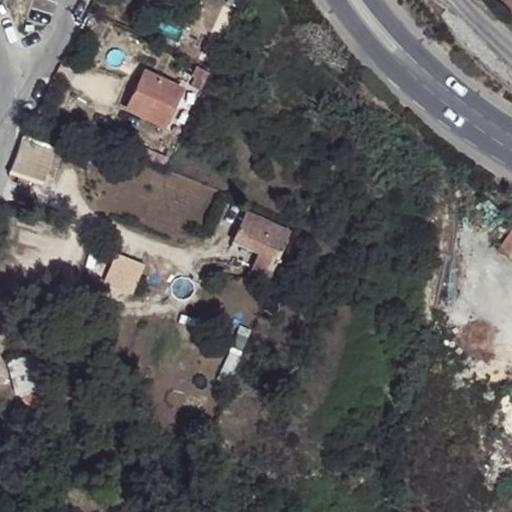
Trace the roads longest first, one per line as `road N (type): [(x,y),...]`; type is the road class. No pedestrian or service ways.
road 1 (secondary): [(333,0),(434,113),(511,160)]
road 2 (secondary): [(511,125),(455,85),(384,0)]
